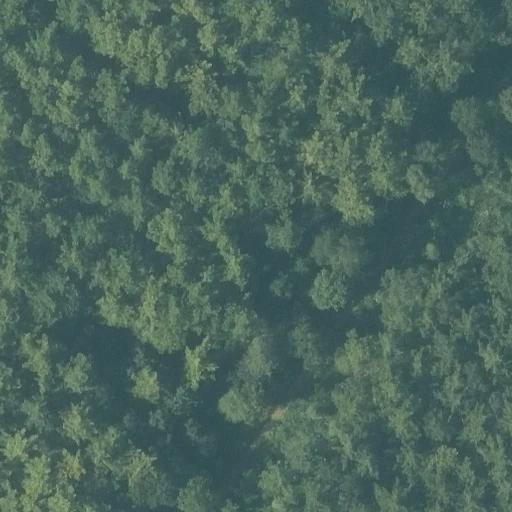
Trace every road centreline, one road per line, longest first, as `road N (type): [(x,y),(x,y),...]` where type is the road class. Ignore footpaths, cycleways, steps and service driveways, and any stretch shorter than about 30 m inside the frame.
road 1 (track): [(351,0),(431,231),(438,299),(431,349),(392,418),(374,511)]
road 2 (track): [(511,71),(206,511)]
